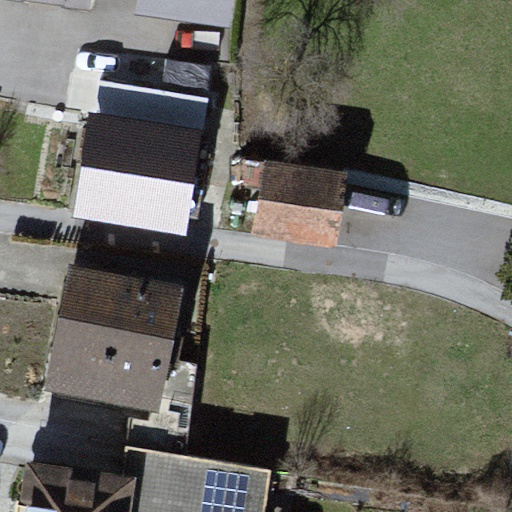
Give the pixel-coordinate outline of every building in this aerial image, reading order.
[(201,138),(87,121),(71,222),(185,240),(201,138)] [(336,181),(264,170),(254,234),(327,245),(336,181)] [(184,293),(70,272),(46,397),(160,419),(184,293)] [(132,467),(126,511),(253,511),(261,456),(136,439),(132,467)] [(29,511),(126,511),(132,467),(37,454),(29,511)]
